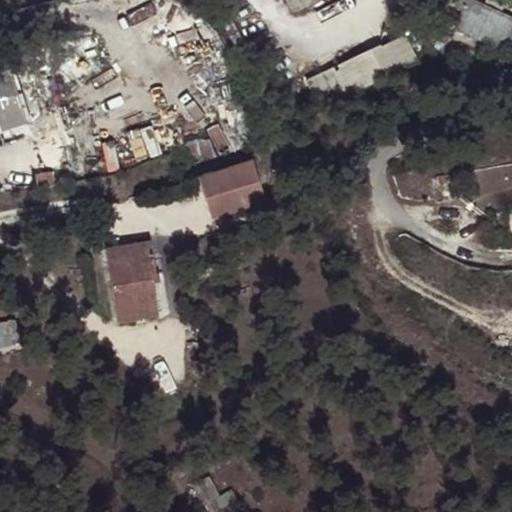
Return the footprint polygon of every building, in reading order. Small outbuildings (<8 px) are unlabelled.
[(316,0),(281,0),(289,15),(316,0)] [(453,0),(450,9),(459,13),(464,0),(453,0)] [(511,55),(511,24),(508,23),(510,19),(468,0),(464,0),(459,13),(453,27),(511,55)] [(418,60),(405,32),(305,81),(319,109),(418,60)] [(7,63),(0,65),(0,128),(26,120),(7,63)] [(196,178),(197,179),(253,165),(251,160),(196,178)] [(253,165),(197,179),(209,220),(264,205),(253,165)] [(149,242),(137,244),(139,258),(104,262),(113,322),(154,316),(147,277),(155,275),(149,242)] [(139,258),(137,244),(101,248),(104,262),(139,258)] [(0,345),(12,343),(9,323),(0,325),(0,345)]
